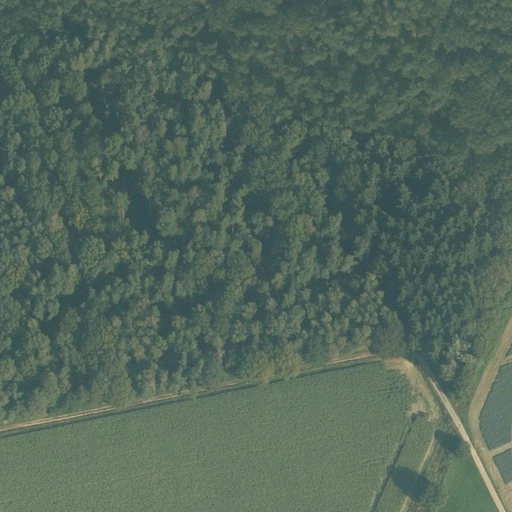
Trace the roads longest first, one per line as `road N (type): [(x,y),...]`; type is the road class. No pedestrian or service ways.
road 1 (track): [(412,349),(0,430)]
road 2 (track): [(237,57),(311,167),(412,349)]
road 3 (track): [(511,34),(237,57)]
road 4 (track): [(0,119),(85,88),(237,57)]
road 5 (track): [(412,349),(501,511)]
